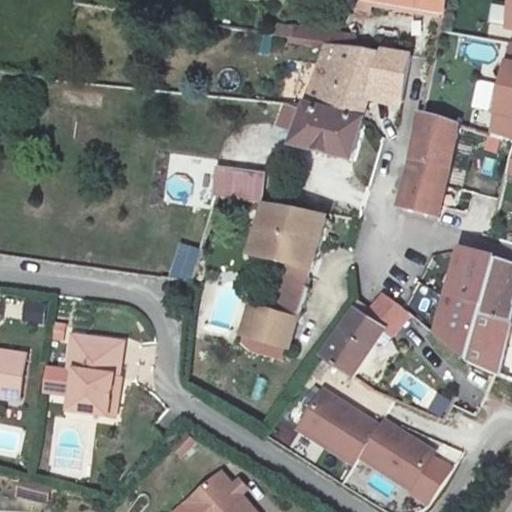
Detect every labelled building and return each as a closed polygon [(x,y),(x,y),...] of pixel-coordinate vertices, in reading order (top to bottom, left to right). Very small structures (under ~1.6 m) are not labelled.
[(511,0),(505,0),(502,14),(511,16),(511,0)] [(274,39),(317,41),(318,26),(275,25),(274,39)] [(307,90),(356,104),(363,81),(393,87),(405,42),(378,38),(376,47),(322,36),(307,90)] [(356,104),(307,90),(296,135),(344,145),(356,104)] [(392,220),(422,205),(448,111),(412,100),(382,218),(392,220)] [(511,133),(506,131),(501,158),(511,161),(511,200),(511,201),(511,133)] [(498,177),(501,158),(492,157),(489,177),(498,177)] [(251,251),(228,327),(270,341),(311,214),(251,195),(236,246),(251,251)] [(191,279),(200,251),(177,244),(168,272),(191,279)] [(467,305),(484,258),(456,252),(446,254),(440,273),(451,277),(440,310),(463,318),(467,305)] [(467,305),(492,314),(508,261),(484,258),(467,305)] [(24,299),(23,322),(45,324),(46,301),(24,299)] [(492,314),(467,305),(463,318),(449,357),(477,369),(492,314)] [(358,375),(383,330),(352,315),(329,361),(358,375)] [(71,361),(68,380),(64,402),(98,407),(102,366),(109,367),(113,332),(64,325),(60,359),(71,361)] [(0,390),(12,392),(18,346),(0,343),(0,390)] [(71,361),(60,359),(59,379),(68,380),(71,361)] [(102,366),(98,407),(111,408),(117,369),(109,367),(102,366)] [(427,410),(441,416),(449,400),(435,393),(427,410)] [(364,431),(306,400),(286,439),(344,468),(348,458),(400,487),(419,450),(367,423),(364,431)] [(184,460),(203,432),(183,417),(163,445),(184,460)] [(245,511),(200,480),(175,511),(245,511)]
